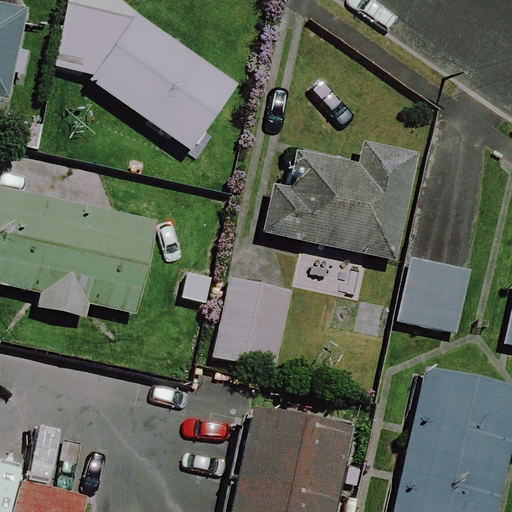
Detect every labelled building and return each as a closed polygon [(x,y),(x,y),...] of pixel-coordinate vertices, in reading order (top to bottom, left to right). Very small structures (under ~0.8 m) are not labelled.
[(230,94),(129,22),(64,9),(50,74),(87,81),(84,85),(185,157),(230,94)] [(0,102),(21,20),(0,14),(0,102)] [(416,162),(357,149),(353,167),(293,154),(284,193),(270,190),(259,240),(394,268),(416,162)] [(499,163),(430,150),(394,328),(464,341),(499,163)] [(155,229),(0,196),(0,290),(36,298),(33,313),(82,324),(85,309),(136,320),(155,229)] [(290,301),(227,287),(211,362),(273,376),(290,301)] [(511,302),(503,351),(511,352),(511,302)] [(375,318),(328,305),(320,333),(367,346),(375,318)] [(502,511),(511,471),(511,401),(420,379),(387,511),(502,511)] [(334,511),(352,436),(243,411),(219,511),(334,511)] [(84,511),(86,505),(21,488),(14,511),(84,511)]
